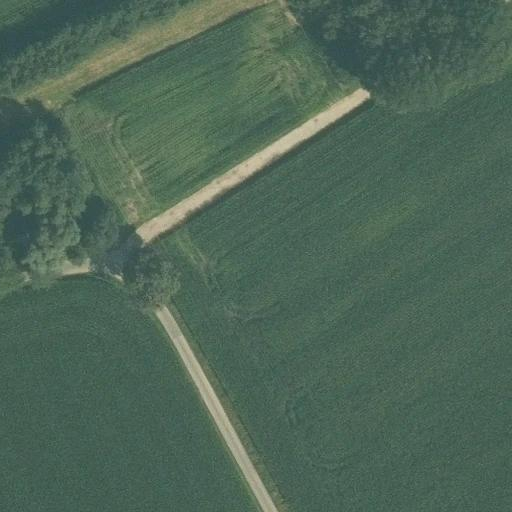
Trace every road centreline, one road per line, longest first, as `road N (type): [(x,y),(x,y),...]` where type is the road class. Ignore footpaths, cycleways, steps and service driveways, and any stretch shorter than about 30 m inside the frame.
road 1 (track): [(121,253),(504,0)]
road 2 (unclassified): [(0,281),(121,253),(146,277),(276,511)]
